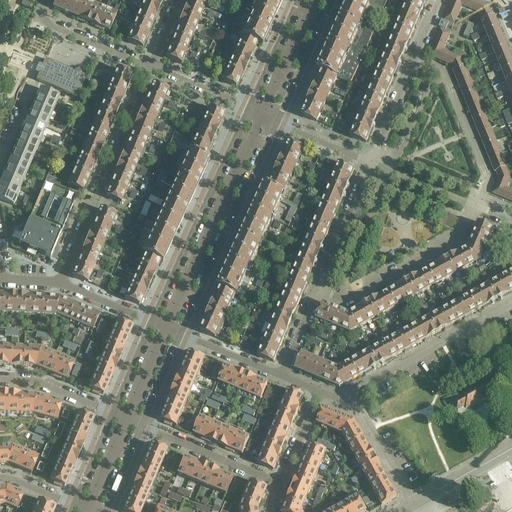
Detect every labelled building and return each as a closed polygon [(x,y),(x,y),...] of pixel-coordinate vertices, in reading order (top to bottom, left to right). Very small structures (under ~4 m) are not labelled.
[(62,12),(67,0),(56,0),(53,8),(62,12)] [(72,16),(78,0),(67,0),(62,12),(72,16)] [(80,22),(88,3),(81,0),(78,0),(72,16),(77,18),(76,20),(80,22)] [(158,12),(160,5),(161,5),(147,0),(144,0),(140,10),(158,17),(160,13),(158,12)] [(203,12),(207,2),(203,0),(189,0),(189,1),(187,0),(185,4),(203,12)] [(241,14),(247,0),(246,0),(242,0),(237,12),(241,14)] [(273,20),(282,0),(258,0),(253,11),(273,20)] [(360,28),(372,2),(366,0),(348,0),(340,18),(360,28)] [(425,8),(427,4),(418,0),(407,0),(405,7),(421,13),(423,7),(425,8)] [(477,1),(473,0),(453,0),(453,1),(462,5),(474,10),(477,1)] [(454,23),(462,5),(453,1),(445,20),(446,20),(454,23)] [(493,19),(487,6),(477,1),(474,10),(481,13),(485,22),(493,19)] [(90,23),(97,7),(88,3),(80,22),(85,23),(85,21),(90,23)] [(199,22),(203,12),(185,4),(183,9),(185,10),(183,16),(199,22)] [(99,29),(107,11),(97,7),(90,23),(96,26),(95,28),(99,29)] [(418,20),(421,13),(405,7),(401,17),(418,25),(420,20),(418,20)] [(156,22),(158,17),(140,10),(136,20),(151,27),(154,21),(156,22)] [(109,31),(116,15),(107,11),(99,29),(103,31),(104,29),(109,31)] [(262,45),(273,20),(253,11),(242,36),(257,44),(257,43),(262,45)] [(194,33),(199,22),(183,16),(180,22),(178,21),(176,25),(194,33)] [(417,29),(418,25),(401,17),(396,28),(412,34),(415,28),(417,29)] [(372,52),(366,50),(370,42),(372,44),(376,35),(360,28),(340,18),(329,44),(349,53),(354,55),(345,76),(339,74),(337,78),(351,84),(365,54),(370,56),(372,52)] [(499,28),(495,20),(496,20),(495,18),(493,19),(485,22),(483,23),(487,33),(499,28)] [(149,33),(151,27),(136,20),(131,31),(149,38),(151,34),(149,33)] [(449,34),(454,23),(446,20),(445,22),(442,21),(439,27),(442,29),(441,31),(449,34)] [(469,38),(474,25),(469,23),(464,36),(469,38)] [(377,33),(380,28),(371,24),(368,29),(377,33)] [(190,43),(194,33),(176,25),(175,29),(177,30),(174,36),(190,43)] [(409,40),(412,34),(396,28),(392,38),(410,46),(411,41),(409,40)] [(503,38),(499,28),(487,33),(491,43),(503,38)] [(147,42),(149,38),(131,31),(127,41),(143,48),(145,42),(147,42)] [(439,59),(442,51),(449,34),(441,31),(430,56),(439,59)] [(185,53),(190,43),(174,36),(171,42),(169,42),(168,46),(185,53)] [(254,50),(257,44),(242,36),(237,47),(254,55),(256,51),(254,50)] [(400,62),(404,53),(407,53),(410,46),(392,38),(381,64),(399,71),(402,64),(400,62)] [(507,48),(504,41),(503,38),(491,43),(495,53),(507,48)] [(339,74),(349,53),(329,44),(317,69),(322,71),(337,78),(339,74)] [(181,64),(185,53),(168,46),(166,50),(168,51),(165,57),(181,64)] [(252,59),(254,55),(237,47),(232,58),(247,65),(250,58),(252,59)] [(511,58),(507,48),(495,53),(499,62),(511,58)] [(463,67),(460,58),(442,51),(439,59),(453,65),(455,70),(463,67)] [(244,72),(247,65),(232,58),(227,69),(244,77),(246,73),(244,72)] [(511,68),(511,60),(511,58),(499,62),(503,72),(511,68)] [(77,98),(86,76),(81,74),(79,70),(77,71),(74,72),(45,59),(42,67),(44,68),(42,73),(40,72),(36,80),(77,98)] [(397,76),(399,71),(381,64),(376,74),(392,81),(395,75),(397,76)] [(467,75),(464,67),(463,67),(455,70),(454,71),(459,84),(471,79),(469,75),(467,75)] [(511,79),(511,68),(503,72),(507,82),(511,79)] [(127,87),(132,77),(131,75),(117,69),(112,81),(127,87)] [(242,81),(244,77),(227,69),(222,80),(236,87),(237,86),(240,80),(242,81)] [(332,89),(337,78),(322,71),(319,78),(317,77),(315,81),(332,89)] [(390,87),(392,81),(376,74),(372,85),(390,92),(392,88),(390,87)] [(474,92),(471,83),(473,83),(471,79),(459,84),(464,96),(474,92)] [(125,94),(127,87),(112,81),(107,92),(124,99),(126,94),(125,94)] [(327,100),(332,89),(315,81),(313,85),(315,86),(312,93),(327,100)] [(163,102),(168,91),(154,85),(152,86),(148,96),(163,102)] [(388,96),(390,92),(372,85),(368,95),(384,102),(386,95),(388,96)] [(60,97),(40,89),(40,90),(38,95),(37,97),(56,105),(60,97)] [(122,103),(124,99),(107,92),(102,103),(104,104),(118,110),(121,103),(122,103)] [(478,100),(474,92),(464,96),(469,108),(481,104),(480,100),(478,100)] [(322,111),(327,100),(312,93),(309,100),(307,99),(305,103),(322,111)] [(375,122),(381,108),(384,102),(368,95),(359,116),(375,122)] [(159,113),(163,102),(148,96),(145,103),(144,102),(142,106),(159,113)] [(56,105),(37,97),(36,99),(34,104),(53,113),(56,105)] [(317,122),(322,111),(305,103),(303,107),(305,108),(302,114),(303,116),(317,122)] [(53,113),(34,104),(33,105),(34,105),(31,110),(30,112),(50,120),(53,113)] [(113,121),(118,110),(104,104),(97,120),(100,122),(101,120),(104,122),(106,118),(113,121)] [(485,117),(481,108),(483,108),(481,104),(469,108),(474,121),(485,117)] [(154,125),(159,113),(142,106),(140,111),(141,111),(138,118),(154,125)] [(221,122),(224,116),(223,114),(209,108),(204,119),(221,127),(223,123),(221,122)] [(50,120),(30,112),(30,114),(28,119),(27,119),(27,120),(46,128),(50,120)] [(376,126),(374,124),(375,122),(359,116),(355,126),(373,134),(376,126)] [(492,129),(490,124),(488,125),(485,117),(474,121),(480,134),(492,129)] [(106,139),(113,121),(106,118),(104,122),(101,120),(100,122),(97,120),(90,137),(105,143),(107,139),(106,139)] [(149,136),(154,125),(138,118),(136,125),(135,124),(133,129),(148,135),(149,136)] [(219,131),(221,127),(204,119),(199,130),(214,137),(217,130),(219,131)] [(46,128),(27,120),(27,121),(25,126),(24,128),(43,136),(46,128)] [(371,138),(373,134),(355,126),(350,136),(366,143),(369,137),(371,138)] [(43,136),(24,128),(23,130),(21,135),(40,143),(43,136)] [(143,146),(148,135),(133,129),(134,129),(129,140),(143,146)] [(495,142),(491,133),(493,133),(492,129),(480,134),(485,146),(495,142)] [(211,144),(214,137),(199,130),(194,141),(211,149),(213,145),(211,144)] [(40,143),(21,135),(20,136),(18,141),(17,143),(36,151),(40,143)] [(105,143),(90,137),(88,136),(84,147),(99,154),(102,147),(103,148),(105,143)] [(138,157),(143,146),(129,140),(124,151),(138,157)] [(209,153),(211,149),(194,141),(189,152),(204,159),(207,152),(209,153)] [(498,150),(495,142),(485,146),(490,158),(502,154),(500,149),(498,150)] [(36,151),(17,143),(16,145),(17,145),(14,150),(14,151),(33,159),(36,151)] [(299,161),(304,150),(290,143),(288,144),(285,150),(283,149),(282,153),(299,161)] [(96,161),(99,154),(84,147),(79,159),(96,166),(97,161),(96,161)] [(33,159),(14,151),(14,152),(12,157),(12,156),(11,159),(30,167),(33,159)] [(135,169),(140,158),(138,157),(124,151),(123,151),(122,155),(123,156),(120,163),(135,169)] [(180,224),(209,161),(204,159),(189,152),(160,216),(180,224)] [(294,172),(299,161),(282,153),(280,157),(282,158),(279,165),(294,172)] [(505,167),(502,158),(504,158),(502,154),(490,158),(495,171),(505,167)] [(30,167),(11,159),(10,161),(8,166),(7,166),(27,174),(30,167)] [(94,170),(96,166),(79,159),(75,169),(90,176),(93,169),(94,170)] [(131,180),(135,169),(120,163),(117,170),(116,169),(114,173),(131,180)] [(352,177),(355,171),(339,164),(334,174),(352,182),(354,178),(352,177)] [(289,183),(294,172),(279,165),(275,172),(273,171),(272,175),(289,183)] [(27,174),(7,166),(7,167),(5,172),(4,174),(23,182),(27,174)] [(87,185),(90,180),(89,180),(90,176),(75,169),(68,186),(83,192),(86,185),(87,185)] [(162,189),(168,173),(161,170),(155,185),(162,189)] [(506,188),(510,179),(506,170),(498,173),(500,179),(494,193),(502,197),(506,188)] [(126,192),(131,180),(114,173),(112,178),(113,178),(110,185),(126,192)] [(23,182),(4,174),(3,176),(1,181),(1,182),(20,190),(23,182)] [(349,189),(352,182),(334,174),(332,181),(333,182),(332,185),(346,191),(347,190),(349,189)] [(291,203),(282,199),(289,183),(272,175),(270,179),(272,180),(269,187),(264,185),(252,210),(272,219),(280,202),(289,207),(291,208),(285,221),(290,223),(301,201),(295,198),(293,204),(291,203)] [(59,188),(61,182),(47,177),(45,183),(59,188)] [(20,190),(1,182),(0,184),(0,190),(17,198),(20,190)] [(50,258),(68,217),(76,196),(59,188),(45,183),(32,213),(19,245),(50,258)] [(121,203),(126,192),(110,185),(106,195),(107,197),(121,203)] [(347,195),(345,193),(346,191),(332,185),(331,188),(329,187),(326,195),(344,203),(347,195)] [(511,200),(511,191),(506,188),(502,197),(511,200)] [(17,198),(0,190),(0,199),(13,206),(17,198)] [(342,207),(344,203),(326,195),(323,202),(325,203),(323,206),(337,212),(340,206),(342,207)] [(335,218),(337,212),(323,206),(322,209),(320,209),(317,216),(335,223),(337,219),(335,218)] [(111,227),(116,215),(101,209),(100,210),(95,220),(111,227)] [(261,245),(272,219),(252,210),(241,235),(261,245)] [(163,263),(180,224),(160,216),(143,253),(145,255),(160,261),(163,263)] [(333,228),(335,223),(317,216),(314,223),(316,224),(314,227),(328,233),(331,227),(333,228)] [(106,238),(111,227),(95,220),(93,227),(92,227),(90,231),(106,238)] [(487,245),(494,229),(489,227),(489,226),(484,224),(484,225),(478,222),(475,231),(474,232),(473,235),(473,236),(472,238),(487,245)] [(326,239),(328,233),(314,227),(313,230),(311,229),(308,237),(326,244),(328,240),(326,239)] [(102,249),(106,238),(90,231),(88,235),(89,236),(86,243),(102,249)] [(249,270),(261,245),(241,235),(229,261),(249,270)] [(317,261),(320,252),(323,251),(326,244),(308,237),(306,242),(302,240),(299,246),(304,247),(297,262),(315,270),(318,263),(317,261)] [(481,261),(487,245),(472,238),(471,239),(470,242),(470,243),(467,248),(467,249),(474,262),(475,264),(481,261)] [(97,260),(102,249),(86,243),(83,250),(82,249),(80,253),(97,260)] [(474,262),(467,249),(462,252),(461,250),(456,252),(466,269),(472,265),(472,263),(474,262)] [(466,269),(456,252),(452,254),(454,256),(448,259),(455,272),(457,271),(458,273),(466,269)] [(92,272),(97,260),(80,253),(79,258),(80,258),(77,265),(92,272)] [(157,268),(160,261),(145,255),(140,265),(157,273),(159,269),(157,268)] [(455,272),(448,259),(442,262),(441,261),(437,263),(446,280),(454,276),(453,274),(455,272)] [(238,295),(249,270),(229,261),(218,286),(220,287),(236,294),(238,295)] [(313,274),(315,270),(297,262),(294,270),(296,271),(295,274),(309,280),(311,273),(313,274)] [(446,280),(437,263),(433,265),(434,267),(428,270),(435,283),(437,282),(438,284),(446,280)] [(88,283),(92,272),(77,265),(73,275),(73,277),(88,283)] [(155,277),(157,273),(140,265),(135,276),(150,283),(153,277),(155,277)] [(435,283),(428,270),(422,273),(421,271),(417,274),(427,291),(434,286),(433,285),(435,283)] [(306,286),(309,280),(295,274),(293,277),(292,276),(289,283),(306,291),(308,287),(306,286)] [(427,291),(417,274),(413,276),(414,278),(408,281),(416,294),(418,293),(419,295),(427,291)] [(261,288),(266,277),(261,275),(256,286),(261,288)] [(511,291),(511,280),(510,276),(507,278),(506,275),(498,279),(508,296),(511,294),(511,292),(511,291)] [(147,290),(150,283),(135,276),(130,287),(147,295),(149,291),(147,290)] [(508,296),(498,279),(491,284),(492,286),(490,287),(497,300),(499,299),(501,300),(508,296)] [(416,294),(408,281),(403,284),(402,282),(398,285),(407,301),(414,297),(413,296),(416,294)] [(305,295),(306,291),(289,283),(286,290),(287,291),(286,294),(300,301),(303,294),(305,295)] [(407,301),(398,285),(394,287),(395,289),(389,292),(396,305),(398,304),(399,306),(407,301)] [(497,300),(490,287),(487,289),(486,286),(479,290),(488,307),(495,303),(495,301),(497,300)] [(145,299),(147,295),(130,287),(125,299),(139,305),(141,304),(143,299),(145,299)] [(231,304),(236,294),(220,287),(217,293),(215,292),(213,297),(231,304)] [(488,307),(479,290),(472,294),(473,297),(470,298),(477,311),(483,308),(484,310),(488,307)] [(16,314),(17,295),(8,295),(8,293),(4,292),(3,314),(7,314),(7,311),(11,311),(10,314),(16,314)] [(396,305),(389,292),(383,295),(382,293),(378,295),(387,312),(394,308),(393,307),(396,305)] [(29,315),(30,294),(24,294),(24,296),(17,295),(16,314),(20,315),(20,312),(23,312),(23,315),(29,315)] [(41,316),(43,297),(34,296),(34,294),(30,294),(29,315),(33,315),(33,312),(36,313),(36,315),(41,316)] [(298,306),(300,301),(286,294),(285,298),(283,297),(280,304),(298,312),(300,307),(298,306)] [(387,312),(378,295),(374,298),(375,300),(369,303),(376,316),(379,315),(380,317),(387,312)] [(53,314),(58,298),(43,297),(41,316),(45,316),(45,313),(49,313),(49,316),(52,316),(53,314)] [(226,316),(231,305),(231,304),(213,297),(211,301),(213,302),(210,309),(226,316)] [(477,311),(470,298),(468,300),(466,297),(459,301),(469,318),(473,316),(472,314),(477,311)] [(68,320),(74,304),(68,302),(67,301),(64,299),(63,300),(59,298),(58,298),(53,314),(68,320)] [(469,318),(459,301),(449,307),(450,309),(457,322),(464,319),(465,320),(469,318)] [(328,316),(332,307),(324,303),(323,304),(316,319),(326,323),(329,317),(328,316)] [(376,316),(369,303),(363,306),(362,304),(358,306),(368,323),(375,319),(374,318),(376,316)] [(80,325),(86,310),(85,309),(85,308),(82,307),(81,307),(74,304),(68,320),(80,325)] [(296,316),(298,312),(280,304),(277,312),(279,312),(277,315),(291,321),(294,315),(296,316)] [(368,323),(358,306),(354,308),(355,310),(349,314),(357,327),(360,325),(361,327),(368,323)] [(357,327),(349,314),(332,307),(328,316),(329,317),(326,323),(350,333),(358,328),(357,327)] [(221,327),(226,316),(210,309),(205,320),(221,327)] [(457,322),(450,309),(447,311),(446,309),(439,312),(449,329),(453,327),(452,325),(457,322)] [(93,330),(99,315),(92,312),(92,311),(89,310),(88,310),(86,310),(80,325),(93,330)] [(449,329),(439,312),(432,316),(433,319),(431,320),(438,333),(444,330),(445,332),(449,329)] [(289,327),(291,321),(277,315),(276,318),(274,318),(271,325),(289,333),(291,328),(289,327)] [(438,333),(431,320),(428,322),(427,319),(420,323),(429,340),(433,338),(432,336),(438,333)] [(128,339),(132,329),(131,327),(128,326),(129,323),(122,320),(121,323),(117,321),(112,332),(128,339)] [(216,338),(221,327),(205,320),(200,331),(216,338)] [(429,340),(420,323),(412,328),(413,330),(411,331),(418,344),(424,341),(425,342),(429,340)] [(287,336),(289,333),(271,325),(268,332),(270,333),(269,336),(283,342),(285,336),(287,336)] [(362,336),(358,328),(350,333),(355,340),(358,338),(362,336)] [(418,344),(411,331),(410,329),(400,334),(409,351),(413,349),(412,347),(418,344)] [(326,340),(329,334),(320,331),(318,337),(326,340)] [(125,346),(128,339),(112,332),(108,344),(124,351),(126,346),(125,346)] [(409,351),(400,334),(392,339),(393,341),(391,342),(398,355),(404,352),(405,354),(409,351)] [(280,348),(283,342),(269,336),(267,339),(266,338),(262,346),(280,353),(282,349),(280,348)] [(398,355),(391,342),(389,344),(387,341),(380,345),(389,362),(394,360),(393,358),(398,355)] [(122,355),(124,351),(108,344),(103,355),(118,361),(121,354),(122,355)] [(389,362),(380,345),(373,349),(374,352),(372,353),(379,366),(380,365),(383,366),(389,362)] [(0,365),(11,366),(12,347),(6,347),(6,349),(2,349),(2,347),(0,346),(0,365)] [(279,357),(280,353),(262,346),(258,356),(274,363),(277,356),(279,357)] [(23,367),(24,348),(19,348),(18,350),(15,350),(15,348),(12,347),(11,366),(23,367)] [(36,367),(42,349),(35,349),(35,351),(30,351),(30,348),(24,348),(23,367),(36,367)] [(49,373),(56,355),(51,353),(50,355),(45,353),(46,351),(42,349),(36,367),(49,373)] [(201,370),(205,359),(201,357),(202,355),(195,352),(194,354),(191,353),(189,354),(185,364),(201,370)] [(379,366),(372,353),(369,354),(368,352),(361,356),(370,373),(377,369),(377,367),(379,366)] [(305,373),(312,357),(302,353),(295,369),(305,373)] [(57,378),(64,361),(65,359),(56,355),(49,373),(53,374),(52,377),(57,378)] [(116,368),(118,361),(103,355),(98,366),(115,373),(117,369),(116,368)] [(370,373),(361,356),(353,360),(354,363),(352,364),(359,377),(365,373),(366,375),(370,373)] [(315,377),(322,361),(312,357),(305,373),(315,377)] [(67,380),(74,363),(65,359),(64,361),(57,378),(61,380),(62,378),(67,380)] [(324,381),(331,365),(322,361),(315,377),(324,381)] [(359,377),(352,364),(349,366),(348,363),(341,367),(350,384),(354,382),(353,380),(359,377)] [(196,381),(201,370),(185,364),(182,371),(181,370),(179,374),(196,381)] [(350,384),(341,367),(338,369),(331,365),(324,381),(339,388),(345,384),(346,386),(350,384)] [(113,377),(115,373),(98,366),(93,377),(109,384),(112,377),(113,377)] [(230,387),(237,369),(233,367),(232,369),(226,366),(219,382),(230,387)] [(240,391),(247,375),(241,373),(241,371),(237,369),(230,387),(240,391)] [(191,393),(196,381),(179,374),(177,379),(178,379),(176,386),(191,393)] [(250,395),(258,378),(254,376),(253,378),(247,375),(240,391),(250,395)] [(105,394),(109,384),(93,377),(89,388),(93,390),(92,393),(99,396),(100,393),(103,395),(105,394)] [(261,400),(268,384),(261,381),(262,379),(258,378),(250,395),(261,400)] [(485,398),(484,396),(491,392),(491,391),(487,384),(479,388),(478,387),(460,397),(461,399),(452,403),(456,410),(458,411),(465,407),(466,408),(485,398)] [(186,404),(191,393),(176,386),(173,393),(172,392),(170,397),(186,404)] [(268,388),(266,394),(271,396),(274,390),(269,388),(268,388)] [(302,404),(304,397),(288,391),(284,401),(302,409),(304,404),(302,404)] [(7,413),(8,394),(0,393),(0,409),(3,410),(3,413),(7,413)] [(20,414),(21,395),(8,394),(7,413),(12,413),(12,410),(16,410),(16,413),(20,414)] [(265,396),(263,400),(264,400),(269,402),(271,396),(266,394),(265,396)] [(33,414),(35,395),(21,395),(20,414),(24,414),(24,411),(28,411),(28,414),(33,414)] [(45,418),(50,399),(35,395),(33,414),(37,416),(38,413),(42,414),(41,417),(45,418)] [(182,415),(186,404),(170,397),(168,401),(169,401),(166,408),(182,415)] [(57,421),(62,403),(50,399),(45,418),(57,421)] [(300,413),(302,409),(284,401),(280,412),(296,418),(298,412),(300,413)] [(177,426),(182,415),(166,408),(162,419),(163,420),(166,422),(165,424),(172,427),(173,425),(177,426)] [(260,408),(257,414),(263,417),(265,411),(260,408)] [(328,428),(335,410),(331,408),(330,410),(324,408),(317,424),(328,428)] [(339,430),(345,417),(339,414),(340,412),(335,410),(328,428),(335,431),(336,429),(339,430)] [(89,431),(93,421),(93,419),(90,418),(91,415),(84,412),(83,415),(78,413),(74,424),(89,431)] [(293,424),(296,418),(280,412),(275,422),(293,429),(295,425),(293,424)] [(361,428),(358,424),(356,425),(354,420),(345,417),(339,430),(338,432),(342,434),(344,437),(361,428)] [(206,442),(213,423),(208,421),(207,423),(203,421),(204,419),(201,418),(194,434),(202,438),(201,440),(206,442)] [(259,420),(257,427),(262,429),(265,423),(259,420)] [(289,440),(293,429),(275,422),(271,432),(289,440)] [(65,425),(59,423),(56,430),(62,432),(65,425)] [(218,444),(225,428),(220,426),(220,428),(217,427),(218,425),(213,423),(206,442),(210,443),(211,441),(218,444)] [(86,438),(89,431),(74,424),(69,436),(86,442),(87,438),(86,438)] [(256,429),(254,433),(260,435),(262,429),(257,427),(256,429)] [(230,451),(237,433),(233,431),(232,433),(229,432),(230,430),(225,428),(218,444),(226,448),(225,450),(230,451)] [(364,438),(361,433),(363,432),(361,428),(344,437),(348,444),(350,444),(351,446),(364,438)] [(62,432),(56,430),(53,438),(58,440),(62,432)] [(287,444),(289,440),(271,432),(267,443),(283,449),(285,443),(287,444)] [(243,454),(250,438),(245,436),(244,438),(241,437),(242,435),(237,433),(230,451),(234,453),(235,451),(243,454)] [(84,447),(86,442),(69,436),(64,447),(80,453),(83,446),(84,447)] [(372,449),(369,443),(367,444),(364,438),(351,446),(352,448),(351,449),(356,458),(372,449)] [(251,441),(248,447),(254,450),(256,444),(251,441)] [(52,445),(47,443),(44,450),(49,453),(52,445)] [(280,455),(283,449),(267,443),(262,453),(280,460),(282,456),(280,455)] [(162,462),(167,451),(163,449),(164,447),(157,444),(155,446),(152,445),(151,445),(146,456),(162,462)] [(322,463),(326,452),(311,445),(308,452),(306,451),(304,455),(322,463)] [(0,464),(9,464),(12,447),(0,447),(0,464)] [(20,469),(27,453),(12,447),(9,464),(20,469)] [(77,460),(80,453),(64,447),(60,458),(76,465),(78,461),(77,460)] [(247,450),(245,453),(251,456),(254,450),(248,447),(247,450)] [(375,458),(374,456),(375,454),(372,449),(356,458),(359,464),(360,463),(362,466),(375,458)] [(46,460),(49,453),(44,450),(40,458),(46,460)] [(31,473),(38,458),(27,453),(20,469),(31,473)] [(278,465),(280,460),(262,453),(258,463),(274,470),(276,464),(278,465)] [(318,473),(322,463),(304,455),(302,459),(304,460),(302,466),(318,473)] [(157,473),(162,462),(146,456),(144,462),(143,462),(141,466),(157,473)] [(74,469),(76,465),(60,458),(55,469),(70,476),(73,469),(74,469)] [(190,479),(197,461),(193,459),(192,461),(184,458),(178,474),(190,479)] [(365,475),(382,465),(379,460),(376,460),(375,458),(362,466),(363,468),(362,469),(365,475)] [(180,463),(179,462),(175,460),(172,466),(178,469),(180,463)] [(202,484),(209,468),(201,465),(202,463),(197,461),(190,479),(202,484)] [(45,465),(39,463),(36,471),(42,473),(45,465)] [(386,478),(383,472),(385,471),(382,465),(365,475),(370,484),(372,483),(373,485),(386,478)] [(153,484),(157,473),(141,466),(139,470),(140,471),(137,478),(153,484)] [(175,475),(178,469),(172,466),(169,473),(175,475)] [(313,483),(318,473),(302,466),(299,473),(297,472),(295,476),(313,483)] [(214,489),(221,471),(217,469),(216,471),(209,468),(202,484),(214,489)] [(66,486),(70,476),(55,469),(50,480),(54,482),(53,485),(60,488),(61,485),(65,486),(66,486)] [(226,494),(233,478),(225,475),(226,473),(221,471),(214,489),(226,494)] [(309,494),(313,483),(295,476),(294,480),(296,481),(293,487),(309,494)] [(148,496),(153,484),(137,478),(134,485),(133,484),(131,489),(148,496)] [(377,496),(394,486),(391,482),(389,483),(386,478),(373,485),(375,488),(373,489),(377,496)] [(240,482),(234,480),(232,486),(237,488),(240,482)] [(264,494),(266,489),(249,482),(245,491),(264,499),(266,495),(264,494)] [(170,487),(171,485),(165,483),(163,489),(168,491),(170,487)] [(235,494),(237,488),(232,486),(229,492),(235,494)] [(397,497),(394,491),(396,490),(394,486),(377,496),(382,506),(397,497)] [(17,510),(23,494),(6,487),(6,504),(6,505),(17,510)] [(303,508),(309,494),(293,487),(289,497),(287,496),(285,501),(303,508)] [(321,501),(324,493),(325,490),(321,488),(316,499),(317,499),(321,501)] [(143,507),(148,496),(131,489),(130,493),(131,493),(128,500),(143,507)] [(166,497),(168,493),(168,491),(163,489),(160,495),(162,496),(163,496),(166,497)] [(182,497),(185,491),(179,489),(176,494),(182,497)] [(191,494),(185,491),(182,497),(188,499),(191,494)] [(262,503),(264,499),(245,491),(241,501),(258,508),(260,503),(262,503)] [(174,502),(176,496),(170,494),(168,499),(172,501),(174,502)] [(180,504),(182,499),(176,496),(174,502),(180,504)] [(366,511),(358,496),(349,501),(354,511),(366,511)] [(206,507),(209,501),(203,499),(200,504),(206,507)] [(141,511),(143,507),(128,500),(123,510),(124,511),(141,511)] [(54,511),(55,509),(54,507),(38,501),(33,511),(54,511)] [(257,511),(257,510),(258,508),(241,501),(238,509),(238,511),(257,511)] [(301,511),(303,508),(285,501),(283,505),(285,506),(282,511),(301,511)] [(354,511),(349,501),(340,506),(342,511),(354,511)] [(153,511),(156,505),(150,503),(148,509),(153,511)] [(228,511),(231,505),(225,503),(220,511),(228,511)]
